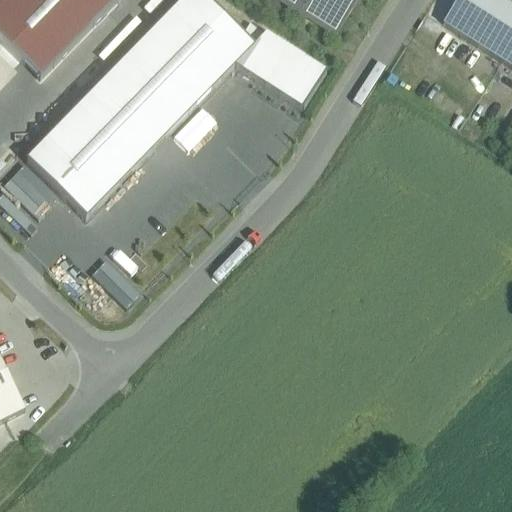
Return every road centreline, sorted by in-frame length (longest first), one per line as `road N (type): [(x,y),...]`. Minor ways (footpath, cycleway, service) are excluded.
road 1 (residential): [(113,376),(307,172),(417,0)]
road 2 (residential): [(113,376),(0,268)]
